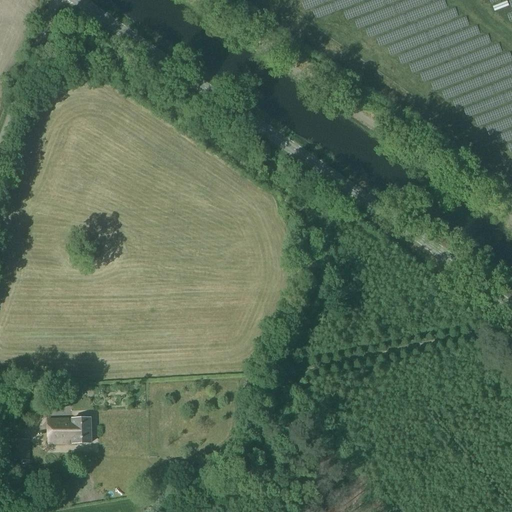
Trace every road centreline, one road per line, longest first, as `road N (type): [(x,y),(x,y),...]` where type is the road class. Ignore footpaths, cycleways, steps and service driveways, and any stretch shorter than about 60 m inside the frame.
road 1 (secondary): [(511,309),(75,0)]
road 2 (unclassified): [(0,136),(54,0)]
